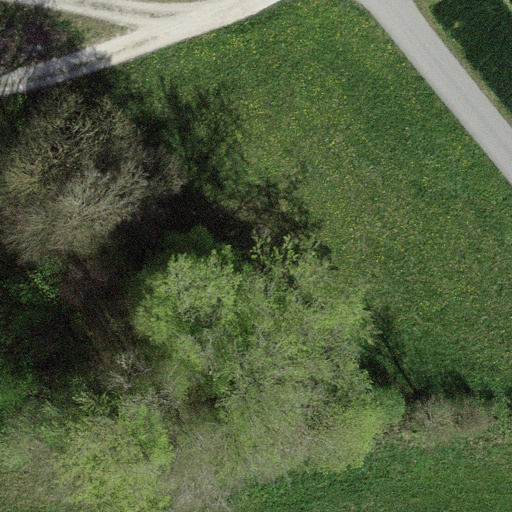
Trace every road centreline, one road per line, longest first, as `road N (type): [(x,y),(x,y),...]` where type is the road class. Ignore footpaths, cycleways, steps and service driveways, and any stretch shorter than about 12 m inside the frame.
road 1 (track): [(249,0),(0,61)]
road 2 (unclassified): [(373,0),(511,165)]
